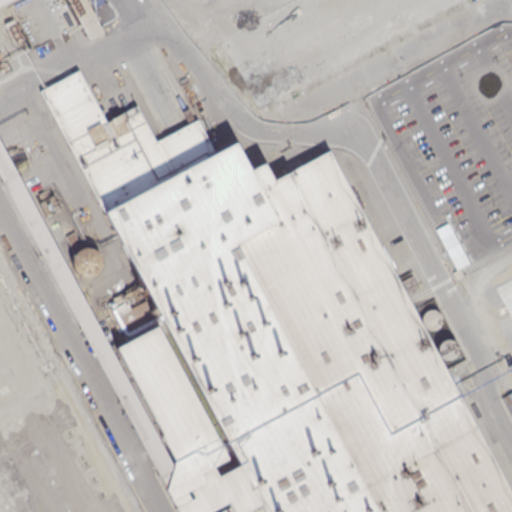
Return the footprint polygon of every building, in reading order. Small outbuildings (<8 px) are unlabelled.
[(278,0),(218,28),(253,104),(462,0),(278,0)] [(511,511),(511,493),(510,495),(327,150),(272,179),(262,161),(248,169),(233,141),(213,151),(196,119),(155,141),(135,105),(105,121),(77,70),(39,90),(237,464),(216,475),(211,465),(225,458),(155,325),(115,347),(172,459),(188,489),(192,496),(200,511),(205,511),(225,502),(229,508),(221,511),(511,511)] [(0,143),(170,465),(172,459),(188,489),(184,490),(188,499),(192,496),(200,511),(177,511),(0,180),(0,143)] [(0,511),(125,511),(0,276),(0,511)] [(511,415),(502,397),(511,391),(511,415)]
